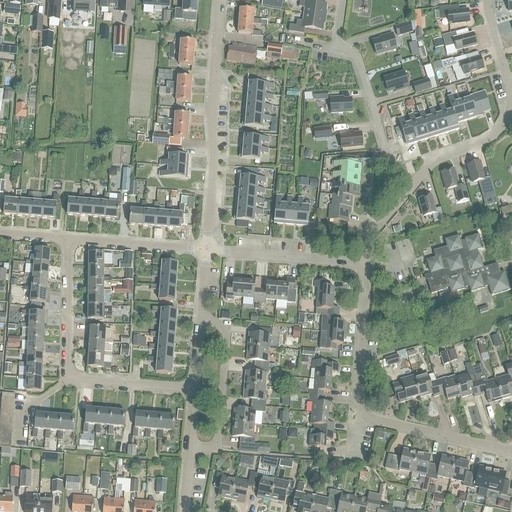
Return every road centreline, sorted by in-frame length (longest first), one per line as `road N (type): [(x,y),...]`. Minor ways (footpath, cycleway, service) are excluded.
road 1 (residential): [(509,451),(365,415),(357,396),(367,265)]
road 2 (residential): [(191,389),(70,377),(64,238)]
road 3 (residential): [(205,250),(219,0)]
road 4 (residential): [(414,183),(393,165),(355,55),(336,40),(342,0)]
road 5 (residential): [(367,265),(205,250)]
road 6 (residential): [(189,450),(207,448),(217,436),(223,338),(199,321)]
road 7 (residential): [(205,250),(64,238)]
road 8 (residential): [(507,118),(509,87),(484,0)]
